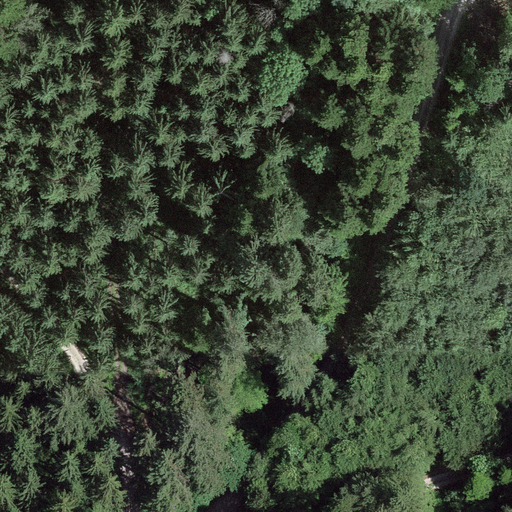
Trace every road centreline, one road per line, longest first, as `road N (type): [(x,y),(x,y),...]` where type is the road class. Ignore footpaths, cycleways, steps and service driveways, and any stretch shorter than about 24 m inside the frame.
road 1 (track): [(460,0),(368,287),(325,369),(217,511)]
road 2 (track): [(117,439),(122,350),(96,0)]
road 3 (track): [(0,260),(104,409),(124,462),(128,511)]
road 4 (track): [(327,511),(511,456)]
